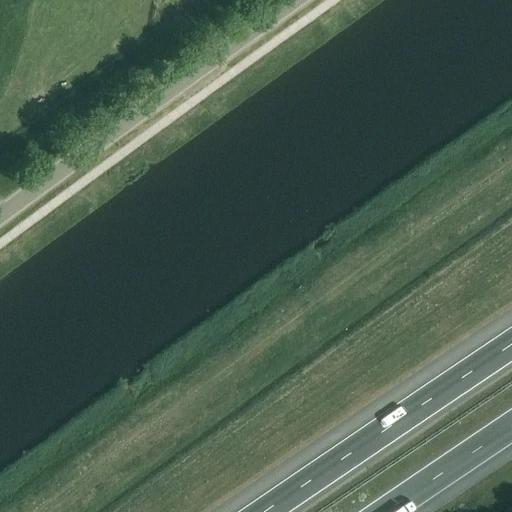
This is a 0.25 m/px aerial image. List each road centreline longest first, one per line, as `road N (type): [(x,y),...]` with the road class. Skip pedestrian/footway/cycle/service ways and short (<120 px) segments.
road 1 (track): [(511,174),(47,511)]
road 2 (tertiary): [(0,216),(295,0)]
road 3 (motorway): [(511,345),(265,511)]
road 4 (motorway): [(393,511),(511,431)]
